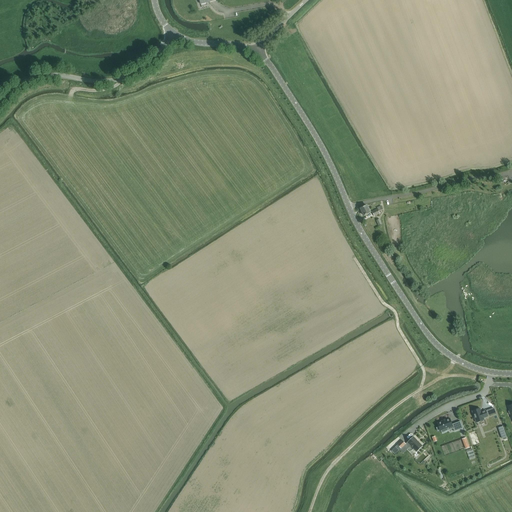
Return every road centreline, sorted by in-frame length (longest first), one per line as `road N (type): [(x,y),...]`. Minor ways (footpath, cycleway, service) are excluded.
road 1 (unclassified): [(491,372),(457,360),(428,336),(354,220),(310,126),(255,51)]
road 2 (track): [(311,511),(331,467),(405,400),(449,376),(489,384)]
road 3 (unclassified): [(0,104),(42,75),(127,75),(172,33)]
road 4 (track): [(421,389),(421,365),(395,312),(355,259)]
road 5 (residential): [(387,448),(422,420),(486,391),(491,372)]
